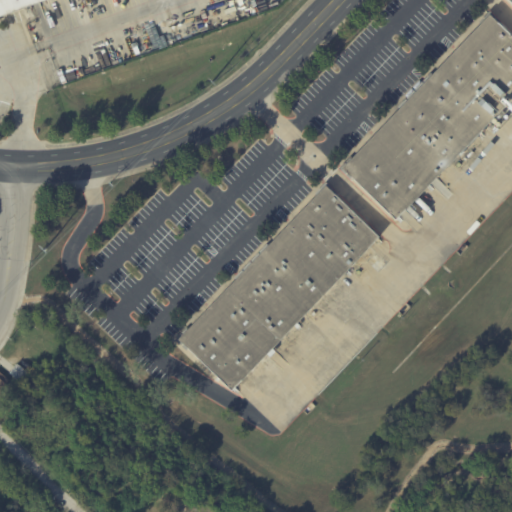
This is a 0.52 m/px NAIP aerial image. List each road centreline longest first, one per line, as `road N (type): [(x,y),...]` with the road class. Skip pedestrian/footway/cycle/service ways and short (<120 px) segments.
road 1 (secondary): [(331,0),(274,60),(193,123),(90,159),(0,165)]
road 2 (residential): [(15,167),(0,313)]
